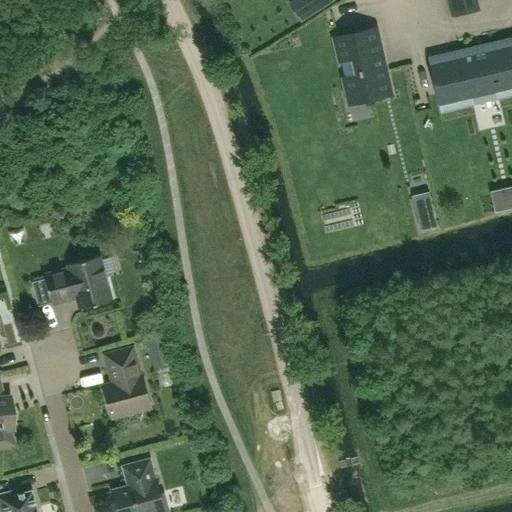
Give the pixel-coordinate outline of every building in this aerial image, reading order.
[(294,0),(290,3),(301,19),(329,0),(294,0)] [(389,92),(375,29),(336,38),(346,84),(350,101),(370,96),(389,92)] [(511,40),(433,59),(440,91),(439,91),(441,98),(442,98),(444,108),(473,101),(472,95),(498,89),(499,95),(511,91),(511,40)] [(328,234),(359,231),(357,209),(326,213),(328,234)] [(111,299),(100,256),(68,264),(69,268),(45,275),(53,304),(72,299),(71,295),(76,294),(80,308),(111,299)] [(140,376),(132,348),(106,355),(112,377),(113,377),(115,383),(104,386),(112,417),(151,406),(143,375),(140,376)] [(1,399),(0,395),(0,446),(13,443),(8,426),(13,426),(15,412),(11,398),(1,399)] [(155,480),(150,459),(123,466),(127,480),(130,480),(132,486),(113,491),(118,511),(160,511),(166,511),(157,479),(155,480)] [(15,495),(14,491),(0,494),(0,511),(37,511),(32,490),(30,491),(15,495)]
